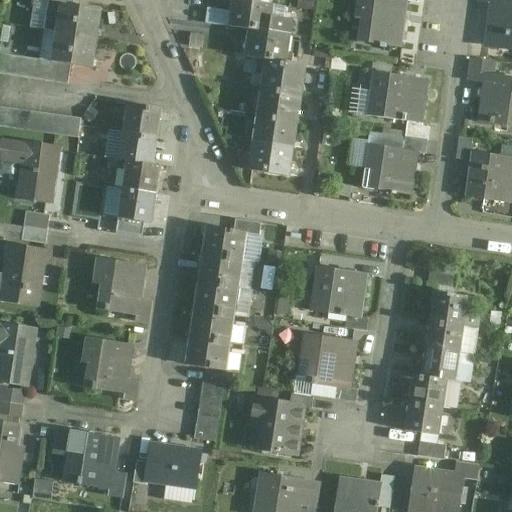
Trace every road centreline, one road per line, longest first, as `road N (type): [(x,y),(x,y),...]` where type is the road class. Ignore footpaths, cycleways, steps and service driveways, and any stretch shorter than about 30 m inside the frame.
road 1 (residential): [(60,412),(146,418),(177,249)]
road 2 (residential): [(359,435),(374,414),(402,221)]
road 3 (residential): [(462,35),(442,227)]
